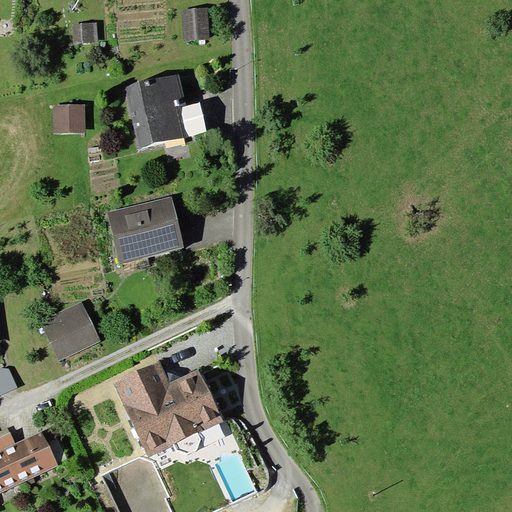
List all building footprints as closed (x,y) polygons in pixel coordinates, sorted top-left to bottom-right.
[(209,14),(188,16),(190,42),(211,41),(209,14)] [(100,29),(79,30),(80,49),(102,48),(100,29)] [(183,84),(131,96),(143,150),(195,138),(183,84)] [(62,113),(62,134),(89,134),(89,113),(62,113)] [(178,203),(117,218),(128,266),(190,251),(178,203)] [(89,311),(51,327),(65,360),(103,344),(89,311)] [(114,382),(149,457),(225,421),(199,367),(170,380),(161,360),(114,382)] [(16,444),(2,450),(18,484),(58,465),(42,431),(16,444)] [(16,444),(10,432),(0,436),(0,451),(2,450),(16,444)] [(0,493),(18,484),(2,450),(0,451),(0,493)]
